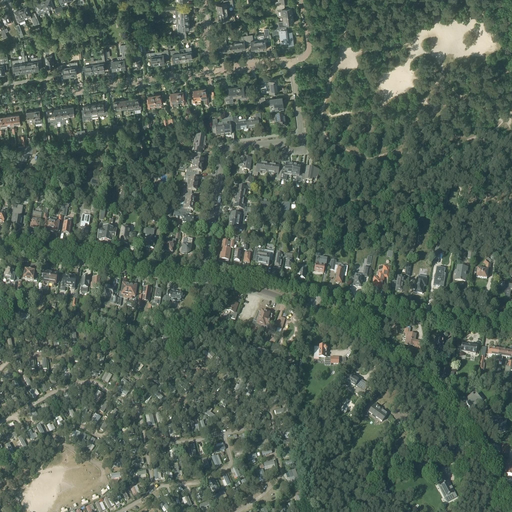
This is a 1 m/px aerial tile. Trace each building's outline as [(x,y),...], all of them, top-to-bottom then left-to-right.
[(49,10),(45,0),(43,0),(40,1),(44,13),(47,12),(47,13),(50,12),(49,10)] [(45,0),(49,10),(54,8),(51,0),(45,0)] [(226,0),(224,0),(224,3),(216,5),(218,12),(228,10),(228,6),(233,5),(231,0),(226,0)] [(39,15),(44,13),(40,1),(35,3),(39,15)] [(277,6),(276,6),(278,17),(283,16),(294,15),(293,7),(285,8),(284,5),(277,6)] [(24,7),(24,8),(21,9),(24,18),(30,15),(26,6),(24,7)] [(17,10),(17,9),(14,10),(18,20),(24,18),(21,9),(17,10)] [(218,12),(219,19),(226,18),(227,21),(235,20),(234,14),(229,15),(228,10),(218,12)] [(11,22),(8,13),(2,15),(6,24),(11,22)] [(294,15),(283,16),(283,21),(278,22),(279,27),(287,26),(287,23),(295,22),(294,19),(295,19),(294,15)] [(277,29),(272,29),(273,35),(278,34),(281,34),(282,43),(288,42),(289,46),(294,45),(292,32),(287,32),(287,27),(277,29)] [(267,49),(266,45),(272,45),(270,34),(269,35),(268,28),(264,29),(264,34),(257,35),(258,39),(259,50),(267,49)] [(240,40),(240,42),(233,43),(234,51),(234,52),(238,51),(245,50),(245,44),(247,43),(246,35),(241,36),(242,40),(240,40)] [(246,35),(247,43),(251,43),(252,51),(259,50),(258,39),(253,40),(252,35),(246,35)] [(218,39),(219,47),(222,47),(223,53),(234,51),(233,43),(226,44),(226,42),(224,43),(223,38),(218,39)] [(118,59),(118,60),(119,69),(126,68),(124,59),(126,59),(125,56),(124,52),(127,52),(126,45),(120,46),(121,51),(122,52),(124,52),(125,56),(117,57),(118,59)] [(103,59),(97,60),(98,72),(105,71),(105,69),(108,69),(108,66),(104,66),(104,62),(105,62),(105,58),(107,57),(106,51),(105,52),(105,50),(103,51),(104,57),(102,57),(103,59)] [(158,64),(164,63),(164,57),(165,57),(169,56),(168,50),(164,50),(165,51),(157,52),(158,64)] [(158,64),(157,52),(150,53),(147,53),(147,57),(150,56),(152,65),(158,64)] [(27,58),(27,55),(24,55),(27,72),(33,71),(32,61),(28,62),(28,61),(27,58)] [(140,55),(132,57),(133,68),(142,67),(140,55)] [(48,65),(49,68),(51,68),(54,68),(54,67),(53,56),(46,57),(47,65),(48,65)] [(3,58),(0,58),(0,74),(2,75),(3,74),(4,74),(4,71),(6,71),(6,70),(9,69),(9,66),(8,62),(8,57),(3,57),(3,58)] [(90,57),(90,60),(91,60),(92,73),(98,72),(97,60),(94,60),(93,57),(90,57)] [(90,60),(84,61),(85,65),(86,73),(92,73),(91,60),(90,60)] [(75,65),(75,63),(69,64),(71,76),(77,75),(76,65),(75,65)] [(69,64),(61,65),(62,74),(63,73),(64,77),(71,76),(69,64)] [(278,84),(281,84),(280,78),(268,80),(269,93),(279,92),(278,84)] [(236,86),(237,97),(242,96),(243,101),(249,100),(248,92),(245,93),(243,85),(236,86)] [(230,95),(227,95),(225,96),(226,104),(233,102),(233,97),(237,97),(236,86),(229,87),(230,95)] [(199,89),(200,98),(205,98),(206,104),(209,103),(207,93),(206,93),(206,88),(199,89)] [(193,89),(194,95),(192,95),(193,102),(197,102),(196,99),(200,98),(199,89),(193,89)] [(177,92),(178,101),(182,101),(183,104),(186,103),(185,96),(184,96),(183,91),(177,92)] [(178,104),(178,101),(177,92),(170,92),(171,98),(170,98),(171,105),(178,104)] [(161,99),(160,94),(154,95),(155,107),(163,106),(162,99),(161,99)] [(148,96),(148,101),(147,101),(148,108),(155,107),(154,95),(148,96)] [(140,106),(139,97),(132,98),(134,110),(140,109),(140,106)] [(282,97),(269,98),(270,105),(274,104),(275,111),(284,110),(284,108),(285,109),(285,104),(283,104),(282,97)] [(127,108),(128,110),(125,111),(126,115),(128,115),(126,99),(120,100),(121,109),(127,108)] [(98,116),(108,114),(107,108),(104,108),(104,103),(97,104),(98,113),(98,116)] [(92,117),(91,105),(84,106),(84,107),(84,109),(82,110),(83,121),(86,120),(85,118),(92,117)] [(49,118),(50,121),(54,121),(54,123),(57,123),(56,117),(55,109),(49,110),(50,118),(49,118)] [(40,110),(33,111),(35,120),(35,124),(43,123),(42,118),(41,119),(40,110)] [(258,123),(261,123),(260,114),(255,115),(255,118),(253,119),(253,121),(247,122),(248,131),(259,129),(258,123)] [(271,116),(272,123),(276,122),(277,128),(286,127),(284,117),(276,118),(275,116),(271,116)] [(240,122),(238,122),(237,118),(232,119),(233,126),(236,126),(237,132),(248,131),(247,122),(240,123),(240,122)] [(226,119),(227,124),(222,125),(223,136),(231,135),(230,127),(233,126),(232,119),(226,119)] [(211,121),(212,129),(215,129),(216,137),(223,136),(222,125),(217,126),(217,121),(211,121)] [(194,145),(196,145),(195,153),(201,154),(202,150),(204,151),(204,147),(206,147),(206,143),(207,138),(195,136),(194,145)] [(29,145),(18,146),(17,159),(28,161),(28,157),(27,157),(28,152),(36,154),(37,146),(29,145)] [(190,159),(193,159),(192,165),(202,167),(203,161),(198,160),(199,156),(191,155),(190,159)] [(252,160),(241,158),(239,167),(242,168),(242,171),(250,172),(252,160)] [(257,169),(254,168),(252,175),(258,176),(258,173),(260,173),(261,172),(267,173),(268,165),(258,163),(257,169)] [(188,171),(186,170),(185,174),(193,175),(193,172),(201,173),(202,167),(192,165),(191,169),(189,168),(188,171)] [(274,175),(276,176),(276,179),(281,180),(282,173),(279,172),(280,166),(268,165),(267,173),(274,174),(274,175)] [(282,173),(281,180),(281,181),(286,182),(287,177),(292,177),(294,167),(286,165),(285,173),(282,173)] [(297,178),(296,183),(302,184),(302,183),(303,176),(300,176),(301,168),(294,167),(292,177),(297,178)] [(305,184),(305,181),(312,182),(312,180),(315,180),(318,179),(319,170),(307,168),(306,171),(305,176),(303,176),(302,183),(305,184)] [(187,180),(189,181),(188,185),(197,186),(198,180),(192,179),(193,175),(185,174),(185,178),(187,178),(187,180)] [(99,188),(101,178),(92,176),(90,186),(99,188)] [(238,186),(236,197),(245,198),(246,192),(247,192),(247,190),(251,190),(251,185),(250,185),(251,183),(244,182),(244,183),(245,183),(245,184),(244,184),(244,187),(238,186)] [(185,190),(183,190),(183,194),(189,195),(190,191),(196,192),(197,186),(188,185),(188,188),(185,188),(185,190)] [(181,203),(184,204),(194,206),(195,199),(189,198),(189,195),(183,194),(181,203)] [(239,210),(238,211),(238,212),(247,213),(248,209),(245,208),(245,206),(244,206),(245,198),(236,197),(234,209),(239,210)] [(179,213),(174,212),(186,214),(187,211),(193,212),(194,206),(184,204),(183,207),(182,207),(182,210),(180,209),(179,213)] [(14,210),(13,218),(14,218),(13,226),(21,228),(21,224),(25,225),(26,219),(20,218),(21,211),(14,210)] [(33,212),(32,220),(31,229),(39,230),(40,221),(41,220),(42,214),(38,213),(38,212),(33,212)] [(178,217),(183,217),(182,223),(193,225),(194,219),(186,218),(186,214),(174,212),(174,216),(178,217)] [(238,215),(231,214),(229,221),(240,223),(241,218),(246,219),(247,213),(238,212),(238,215)] [(85,229),(85,225),(89,225),(90,217),(82,215),(82,216),(81,219),(82,219),(79,236),(87,238),(88,229),(85,229)] [(64,222),(62,234),(70,235),(71,225),(72,223),(72,220),(65,219),(64,222)] [(46,220),(44,230),(51,231),(52,221),(46,220)] [(57,232),(59,223),(52,221),(51,231),(57,232)] [(235,230),(235,232),(235,233),(244,235),(244,229),(239,228),(240,223),(229,221),(228,229),(235,230)] [(122,227),(119,243),(127,244),(128,240),(135,241),(136,234),(125,232),(126,228),(122,227)] [(98,239),(102,240),(102,241),(106,242),(108,229),(100,228),(98,239)] [(111,230),(108,229),(106,242),(110,242),(114,242),(116,230),(111,230)] [(142,229),(141,234),(145,234),(145,237),(146,237),(146,239),(145,239),(144,244),(146,245),(145,248),(154,249),(155,241),(152,240),(152,237),(153,230),(146,229),(146,230),(142,229)] [(186,245),(183,245),(181,253),(187,254),(187,253),(188,253),(189,252),(190,251),(191,252),(192,240),(187,239),(186,245)] [(167,252),(168,252),(169,252),(173,252),(174,244),(175,244),(176,241),(171,240),(170,241),(170,242),(168,241),(167,242),(167,243),(166,243),(165,251),(166,251),(167,252)] [(221,252),(220,252),(220,259),(229,261),(231,249),(233,249),(234,242),(231,241),(231,243),(228,242),(228,241),(222,240),(221,248),(222,248),(221,252)] [(250,263),(251,255),(252,255),(252,252),(251,251),(249,250),(247,252),(247,254),(245,253),(244,262),(250,263)] [(258,254),(257,254),(255,264),(262,266),(264,252),(259,251),(258,254)] [(264,251),(264,252),(262,266),(268,267),(270,257),(272,258),(273,252),(264,251)] [(276,259),(274,267),(280,268),(282,259),(284,260),(285,253),(281,253),(281,254),(277,253),(277,255),(276,259)] [(286,260),(285,268),(285,269),(291,270),(292,262),(292,258),(292,255),(285,254),(285,253),(284,260),(286,260)] [(316,258),(313,272),(323,273),(325,266),(324,266),(325,266),(326,266),(327,259),(319,258),(319,259),(316,258)] [(485,271),(479,270),(477,270),(475,278),(486,279),(486,277),(488,277),(490,264),(485,260),(483,264),(486,266),(485,271)] [(341,267),(335,266),(336,262),(331,261),(329,271),(334,271),(334,274),(336,275),(335,283),(341,284),(342,279),(343,279),(344,274),(346,275),(347,267),(341,266),(341,267)] [(297,274),(299,274),(299,279),(305,280),(307,267),(298,266),(297,274)] [(466,273),(467,268),(457,266),(456,271),(455,271),(454,275),(455,275),(454,280),(465,282),(465,277),(465,276),(465,273),(466,273)] [(387,279),(389,268),(384,267),(383,268),(382,274),(379,273),(378,279),(374,278),(372,288),(375,288),(375,289),(375,290),(378,291),(379,290),(379,289),(382,289),(384,278),(387,279)] [(11,283),(12,283),(11,291),(17,292),(17,291),(17,289),(19,282),(19,279),(16,278),(15,278),(15,275),(14,275),(15,270),(6,269),(5,277),(7,277),(8,278),(11,278),(10,282),(11,283)] [(433,287),(443,289),(444,281),(443,280),(444,276),(444,275),(445,272),(444,272),(436,270),(435,276),(433,287)] [(35,273),(25,271),(23,281),(34,282),(37,282),(38,274),(35,274),(35,273)] [(51,274),(44,273),(42,286),(46,286),(46,284),(49,285),(51,274)] [(49,285),(52,285),(52,287),(55,288),(57,275),(51,274),(49,285)] [(362,285),(364,275),(355,274),(353,286),(360,287),(361,285),(362,285)] [(60,284),(59,291),(64,292),(65,288),(68,288),(70,277),(63,276),(64,276),(62,284),(60,284)] [(70,277),(68,288),(72,289),(72,291),(75,291),(76,278),(77,278),(70,277)] [(82,278),(81,288),(82,288),(81,292),(88,293),(88,289),(89,282),(89,279),(82,278)] [(404,285),(405,280),(404,280),(404,279),(398,278),(397,283),(393,282),(392,288),(396,289),(396,292),(402,293),(403,285),(404,285)] [(92,284),(91,290),(99,290),(100,280),(92,279),(92,284)] [(425,288),(426,281),(417,279),(416,287),(413,287),(412,290),(415,291),(415,293),(422,294),(423,288),(425,288)] [(503,298),(509,299),(510,292),(511,292),(511,284),(508,284),(508,286),(505,286),(505,283),(499,282),(498,290),(504,291),(503,298)] [(119,292),(119,297),(124,298),(128,299),(130,286),(127,285),(127,284),(125,284),(124,285),(123,285),(122,293),(119,292)] [(130,286),(128,299),(132,299),(132,297),(135,298),(136,287),(135,287),(135,285),(133,285),(132,286),(130,286)] [(111,299),(110,302),(111,304),(116,304),(117,298),(115,297),(115,296),(112,296),(114,289),(110,288),(105,287),(105,292),(103,292),(102,297),(103,297),(103,298),(111,299)] [(139,296),(137,308),(141,309),(142,302),(149,303),(150,294),(151,294),(152,290),(149,289),(149,288),(143,287),(142,294),(143,295),(143,297),(139,296)] [(154,298),(153,298),(151,308),(155,308),(156,305),(159,305),(162,291),(155,290),(154,298)] [(183,298),(184,297),(184,295),(182,294),(178,294),(178,293),(175,293),(171,292),(170,297),(166,296),(165,304),(169,304),(169,300),(174,301),(175,301),(180,302),(181,298),(182,299),(182,298),(183,298)] [(227,311),(232,313),(230,318),(235,320),(237,314),(234,313),(237,305),(230,302),(227,311)] [(251,327),(263,332),(263,333),(266,334),(266,333),(266,332),(267,329),(268,326),(270,321),(272,316),(269,315),(268,314),(267,313),(264,312),(263,312),(262,312),(260,311),(259,313),(258,312),(254,322),(253,322),(251,327)] [(171,319),(180,320),(181,313),(172,312),(171,319)] [(274,339),(277,340),(278,338),(275,337),(278,328),(282,329),(284,320),(280,319),(274,339)] [(224,335),(233,338),(235,332),(226,329),(224,335)] [(422,352),(423,347),(419,346),(420,342),(415,341),(416,335),(409,334),(410,330),(405,329),(404,333),(405,333),(405,337),(406,338),(404,345),(415,347),(414,349),(418,350),(418,351),(422,352)] [(442,353),(442,350),(443,343),(442,343),(443,342),(442,342),(442,340),(436,339),(434,349),(435,349),(434,352),(438,352),(442,353)] [(457,346),(456,352),(460,352),(460,353),(470,354),(470,355),(475,355),(475,354),(477,355),(478,351),(476,351),(477,348),(471,347),(472,346),(468,346),(461,345),(461,346),(457,346)] [(330,358),(326,358),(326,349),(325,348),(314,348),(313,358),(324,359),(324,361),(325,363),(330,363),(330,364),(339,365),(339,358),(330,357),(330,358)] [(489,348),(488,355),(492,356),(491,360),(497,361),(497,360),(497,357),(499,349),(489,348)] [(497,360),(497,361),(502,361),(503,358),(506,358),(507,358),(506,361),(509,361),(509,359),(511,359),(511,355),(511,352),(511,350),(499,349),(497,357),(497,360)] [(362,384),(358,381),(349,375),(345,381),(345,382),(344,384),(345,386),(347,387),(349,386),(350,384),(354,387),(355,386),(357,388),(354,393),(362,398),(366,392),(364,391),(368,385),(363,382),(362,384)] [(14,390),(16,396),(26,393),(24,387),(14,390)] [(153,396),(146,388),(141,393),(149,401),(153,396)] [(472,394),(466,399),(468,401),(469,403),(466,405),(471,410),(475,407),(474,406),(477,404),(478,405),(482,402),(476,395),(474,396),(472,394)] [(383,410),(375,404),(374,405),(369,412),(369,413),(364,409),(361,413),(366,417),(369,414),(372,416),(371,417),(375,419),(375,418),(382,423),(388,415),(383,412),(382,411),(383,410)] [(507,430),(507,426),(505,426),(506,421),(490,420),(489,424),(493,424),(493,429),(496,429),(496,431),(505,432),(505,429),(507,430)] [(405,428),(393,439),(403,451),(409,445),(415,452),(420,448),(418,445),(421,443),(418,439),(419,438),(415,434),(414,435),(412,432),(410,434),(405,428)] [(448,483),(447,481),(448,481),(446,478),(440,481),(442,486),(441,487),(443,490),(442,490),(445,497),(445,498),(446,501),(447,502),(453,499),(456,497),(454,493),(448,483)]
